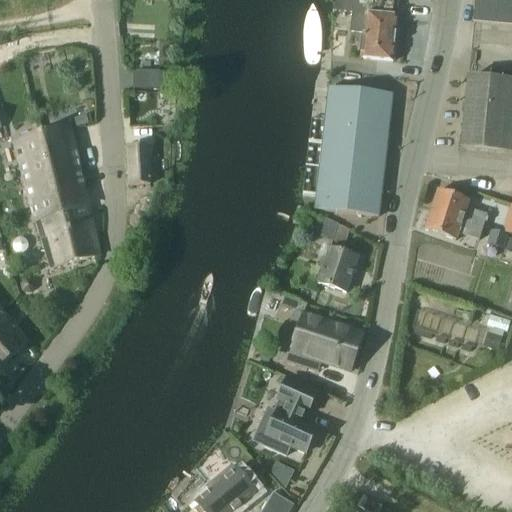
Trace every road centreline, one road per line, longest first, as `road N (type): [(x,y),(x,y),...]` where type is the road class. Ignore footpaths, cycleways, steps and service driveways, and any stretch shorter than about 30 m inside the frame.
road 1 (tertiary): [(311,511),(371,379),(447,0)]
road 2 (tertiary): [(0,433),(111,262),(102,0)]
